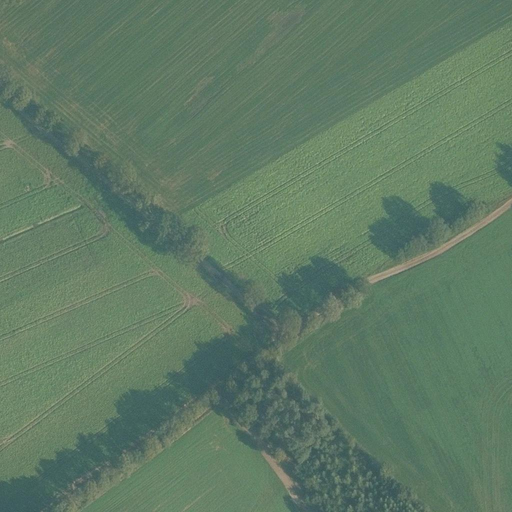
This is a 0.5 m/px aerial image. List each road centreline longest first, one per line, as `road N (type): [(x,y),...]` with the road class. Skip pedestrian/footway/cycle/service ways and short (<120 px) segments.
road 1 (track): [(282,339),(0,99)]
road 2 (track): [(282,339),(344,294),(477,226),(511,197)]
road 3 (track): [(49,511),(217,389)]
road 4 (track): [(302,511),(217,389)]
